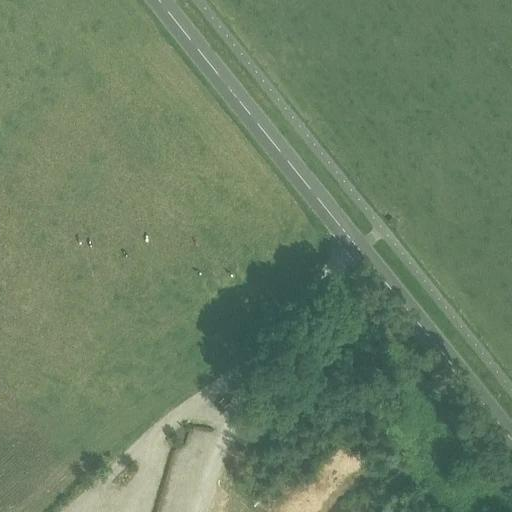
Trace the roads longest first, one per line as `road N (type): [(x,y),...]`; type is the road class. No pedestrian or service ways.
road 1 (secondary): [(511,444),(161,0)]
road 2 (track): [(241,378),(183,414),(71,511)]
